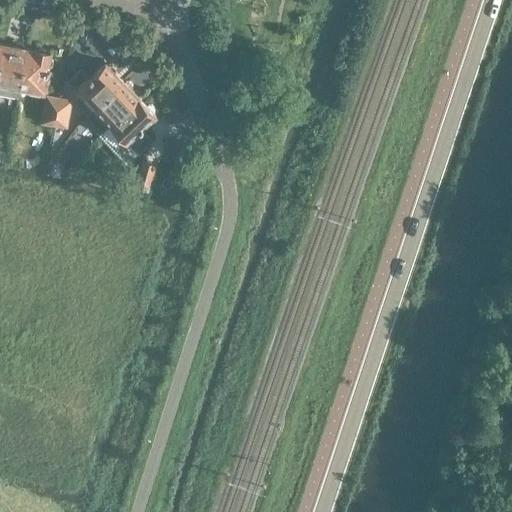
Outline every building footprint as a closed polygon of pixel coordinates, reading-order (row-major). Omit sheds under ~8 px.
[(4,42),(0,60),(0,81),(21,85),(27,46),(4,42)] [(27,46),(21,85),(48,91),(52,70),(47,69),(51,50),(27,46)] [(75,85),(93,106),(124,78),(107,60),(90,76),(87,74),(75,85)] [(124,78),(93,106),(111,124),(140,96),(124,78)] [(40,122),(55,125),(59,96),(45,94),(40,122)] [(59,96),(55,125),(68,127),(72,98),(59,96)] [(140,96),(111,124),(127,142),(139,153),(152,139),(142,128),(157,114),(140,96)] [(96,126),(87,134),(92,140),(101,132),(96,126)] [(143,160),(136,184),(149,189),(156,163),(143,160)]
